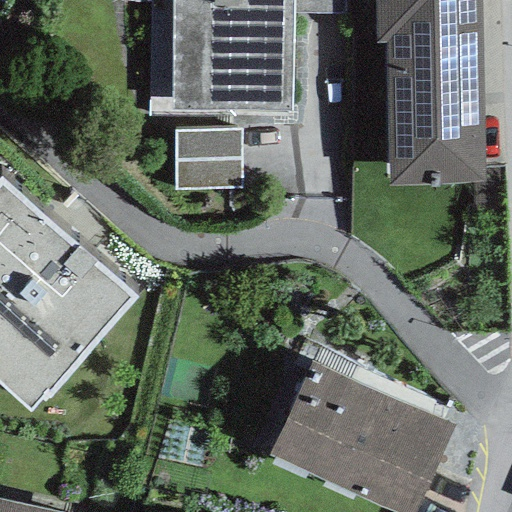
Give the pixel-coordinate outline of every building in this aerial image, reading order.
[(171,0),(170,108),(289,109),(290,13),(290,0),(171,0)] [(343,0),(290,0),(290,13),(343,13),(343,0)] [(478,0),(372,0),(373,39),(383,39),(387,181),(483,179),(478,0)] [(240,130),(174,131),(174,188),(241,188),(240,130)] [(153,302),(0,165),(0,401),(35,432),(153,302)] [(414,511),(454,426),(313,361),(270,453),(397,511),(414,511)] [(60,511),(0,498),(0,511),(60,511)]
